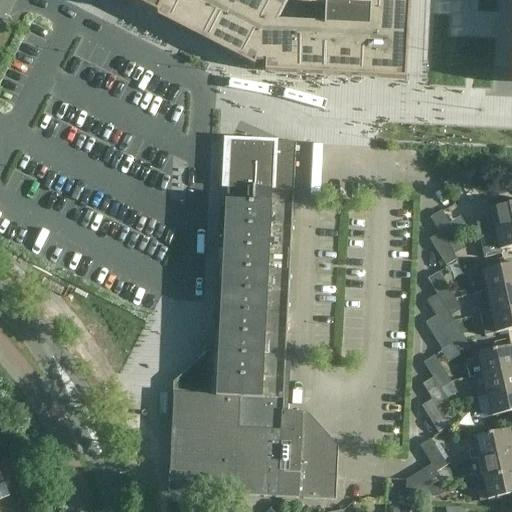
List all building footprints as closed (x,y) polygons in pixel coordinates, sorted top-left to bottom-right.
[(360,79),(406,82),(409,0),(119,0),(157,19),(254,69),(256,65),(265,66),(265,74),(267,74),(268,66),(295,67),(295,76),(351,79),(352,70),(361,71),(360,79)] [(230,141),(228,165),(294,169),(296,144),(273,143),(230,141)] [(226,189),(227,189),(249,190),(293,192),(294,169),(228,165),(227,188),(226,188),(226,189)] [(169,493),(335,502),(338,448),(307,414),(283,413),(283,400),(293,192),(249,190),(227,189),(227,202),(225,202),(225,204),(226,204),(215,354),(208,353),(193,368),(174,384),(174,394),(174,395),(169,493)] [(495,230),(511,226),(511,204),(490,210),(493,221),(485,223),(487,233),(495,231),(495,230)] [(458,239),(442,212),(430,219),(439,234),(447,245),(458,239)] [(511,249),(511,226),(495,230),(495,231),(497,239),(480,242),(483,256),(501,252),(511,249)] [(457,261),(447,245),(439,234),(429,240),(446,269),(447,268),(446,267),(457,261)] [(511,265),(482,272),(484,282),(472,285),(475,296),(487,293),(511,287),(511,265)] [(427,280),(437,296),(444,307),(455,300),(438,274),(427,280)] [(511,309),(511,287),(487,293),(491,314),(511,309)] [(454,322),(444,307),(437,296),(426,302),(436,317),(443,328),(454,322)] [(410,319),(409,305),(382,306),(382,320),(410,319)] [(511,309),(491,314),(481,316),(483,324),(487,328),(491,327),(494,327),(496,335),(511,331),(511,309)] [(453,344),(443,328),(436,317),(425,324),(443,352),(444,351),(443,350),(453,344)] [(473,378),(511,369),(511,347),(478,355),(480,367),(471,369),(473,378)] [(424,364),(433,379),(441,390),(451,383),(435,357),(424,364)] [(487,396),(511,390),(511,369),(473,378),(478,399),(487,397),(487,396)] [(450,405),(441,390),(433,379),(423,385),(432,400),(440,411),(450,405)] [(511,390),(487,396),(487,397),(492,418),(511,413),(511,390)] [(449,427),(440,411),(432,400),(421,407),(439,435),(440,434),(439,433),(449,427)] [(462,432),(483,427),(482,420),(473,422),(471,416),(458,420),(462,432)] [(479,459),(511,451),(511,440),(510,430),(474,438),(479,459)] [(419,446),(431,466),(436,473),(447,466),(431,439),(419,446)] [(511,451),(479,459),(483,480),(511,473),(511,451)] [(448,491),(436,473),(431,466),(421,472),(437,498),(448,491)] [(405,497),(437,498),(421,472),(406,481),(405,497)] [(511,473),(483,480),(486,492),(478,494),(480,502),(488,500),(488,501),(511,495),(511,473)]
